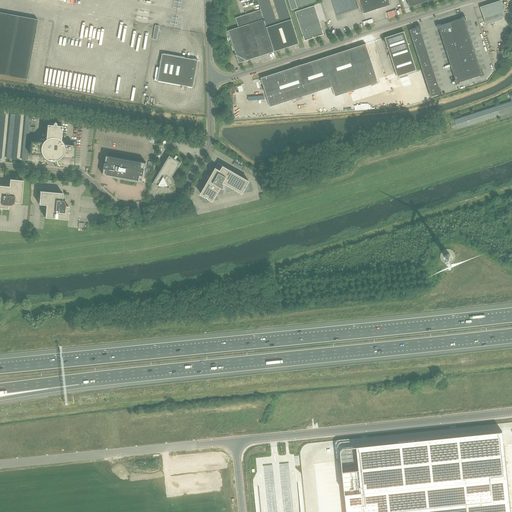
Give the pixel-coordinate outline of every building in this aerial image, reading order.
[(258,18),(251,0),(234,0),(242,23),(258,18)] [(257,0),(261,10),(272,44),(274,51),(299,43),(285,0),(257,0)] [(288,0),(292,10),(298,8),(297,7),(315,1),(314,0),(288,0)] [(358,0),(363,14),(390,5),(388,0),(358,0)] [(480,7),(483,16),(483,17),(486,24),(502,19),(504,9),(505,5),(503,5),(502,0),(490,4),(490,3),(486,5),(480,7)] [(324,35),(322,30),(314,6),(295,12),(303,36),(304,41),(324,35)] [(0,74),(27,79),(38,20),(0,12),(0,74)] [(465,16),(461,17),(461,18),(441,25),(441,24),(436,25),(438,29),(439,29),(455,80),(454,80),(455,84),(460,83),(459,82),(480,75),(480,77),(484,75),(483,71),(482,72),(465,20),(466,20),(465,16)] [(440,90),(420,30),(421,29),(420,25),(416,26),(416,27),(409,30),(431,96),(437,94),(438,96),(442,94),(440,90)] [(243,54),(272,45),(266,27),(240,35),(243,44),(240,45),(243,54)] [(416,70),(404,32),(385,38),(397,76),(416,70)] [(378,82),(366,44),(261,78),(270,107),(318,91),(321,93),(320,94),(323,104),(326,105),(326,103),(330,105),(329,107),(332,108),(340,105),(345,96),(344,93),(378,82)] [(162,54),(157,81),(193,87),(198,60),(162,54)] [(30,154),(44,156),(45,156),(45,157),(47,158),(48,159),(49,159),(50,160),(51,160),(52,160),(53,160),(54,160),(55,160),(56,160),(57,160),(58,159),(59,159),(60,158),(61,157),(73,158),(75,145),(65,144),(64,142),(64,141),(63,141),(63,140),(62,140),(61,139),(61,138),(62,126),(56,125),(56,124),(55,122),(53,123),(53,125),(47,124),(45,139),(45,140),(44,141),(43,142),(31,141),(30,154)] [(157,187),(158,185),(159,184),(168,185),(170,187),(175,185),(172,178),(181,163),(176,160),(177,159),(178,156),(176,155),(175,158),(174,158),(170,156),(152,184),(157,187)] [(107,156),(103,175),(142,183),(146,163),(107,156)] [(250,181),(227,169),(223,166),(222,168),(219,166),(217,169),(216,168),(201,194),(213,201),(221,187),(223,189),(224,189),(224,188),(224,184),(223,183),(224,183),(243,193),(250,181)] [(23,180),(18,180),(10,179),(9,186),(0,185),(0,207),(8,208),(8,205),(9,205),(10,205),(11,206),(13,205),(12,204),(14,203),(14,202),(21,203),(23,180)] [(67,219),(68,206),(65,206),(65,205),(64,204),(66,203),(65,201),(63,202),(63,200),(62,200),(62,193),(40,191),(39,204),(46,205),(45,217),(67,219)] [(445,249),(443,250),(442,251),(441,252),(440,254),(440,255),(439,257),(440,259),(440,260),(441,262),(443,263),(444,264),(446,264),(447,264),(449,264),(451,264),(452,263),(453,261),(454,260),(455,258),(455,257),(455,255),(454,253),(453,252),(452,251),(451,250),(450,249),(448,249),(446,249),(445,249)] [(340,452),(340,453),(346,511),(510,511),(502,431),(345,447),(344,447),(343,447),(343,448),(342,448),(342,449),(341,449),(341,450),(340,451),(340,452)] [(147,486),(117,489),(119,511),(195,511),(192,482),(202,481),(201,467),(171,470),(171,467),(166,468),(166,470),(146,472),(147,486)]
